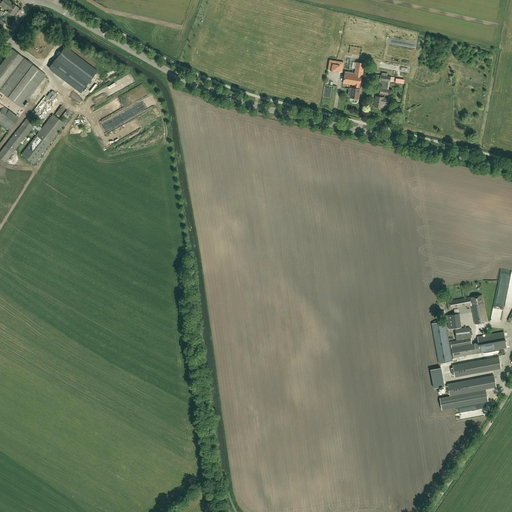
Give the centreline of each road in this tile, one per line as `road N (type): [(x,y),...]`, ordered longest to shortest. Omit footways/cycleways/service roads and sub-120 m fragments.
road 1 (tertiary): [(511,168),(230,99),(51,6)]
road 2 (unclassified): [(429,511),(511,385)]
